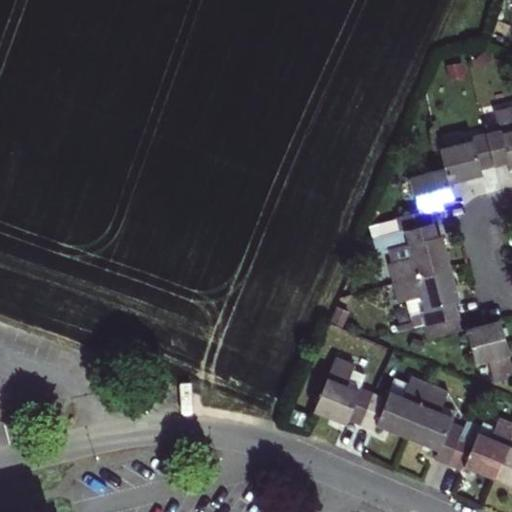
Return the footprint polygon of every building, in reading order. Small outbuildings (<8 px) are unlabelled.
[(486,53),(475,61),(482,70),(492,61),(486,53)] [(511,107),(509,108),(511,121),(511,130),(501,133),(500,131),(473,137),(474,141),(439,150),(444,169),(411,178),(421,212),(397,218),(400,232),(373,240),(376,256),(390,253),(392,265),(389,266),(400,305),(403,304),(410,331),(425,327),(429,340),(462,331),(455,304),(460,302),(442,235),(437,236),(430,210),(454,204),(448,184),(483,175),(482,169),(508,163),(510,168),(511,167),(511,107)] [(511,378),(511,364),(500,320),(487,324),(468,329),(477,365),(490,361),(495,383),(511,378)] [(478,433),(481,426),(468,421),(465,428),(452,423),(454,419),(440,413),(449,392),(411,377),(408,384),(402,398),(388,392),(385,399),(360,388),(358,392),(346,387),(352,370),(355,365),(336,359),(313,412),(345,424),(347,420),(373,431),(375,425),(440,451),(437,460),(463,470),(464,466),(511,485),(511,423),(500,419),(496,427),(491,439),(478,433)] [(365,375),(352,370),(346,387),(358,392),(360,388),(365,375)] [(394,378),(388,392),(402,398),(408,384),(394,378)] [(291,408),(285,425),(306,434),(313,417),(291,408)] [(478,433),(491,439),(496,427),(483,422),(481,426),(478,433)]
